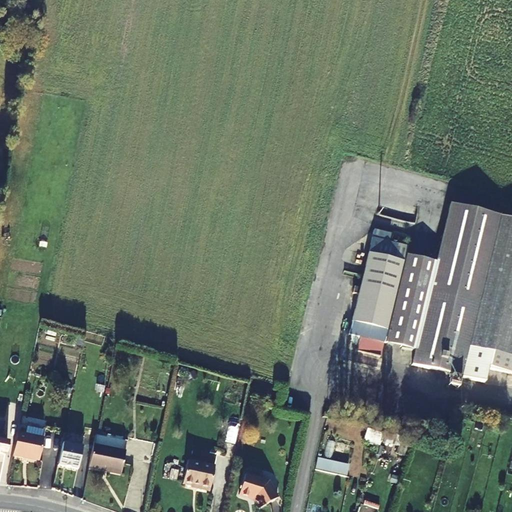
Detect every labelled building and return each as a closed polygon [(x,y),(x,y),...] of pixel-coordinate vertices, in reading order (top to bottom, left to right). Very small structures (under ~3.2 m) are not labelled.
[(354,346),(357,346),(356,352),(379,358),(383,343),(415,352),(411,367),(484,385),(488,371),(511,376),(511,221),(453,206),(438,264),(406,256),(408,247),(390,242),(390,243),(371,239),(359,286),(351,315),(346,336),(348,336),(349,339),(352,344),(354,346)] [(332,310),(351,315),(359,286),(340,281),(332,310)] [(20,381),(17,395),(25,396),(27,383),(20,381)] [(25,428),(18,427),(12,460),(37,463),(43,432),(29,429),(30,426),(26,425),(25,428)] [(366,432),(363,441),(378,446),(381,437),(366,432)] [(94,436),(87,469),(119,475),(126,443),(94,436)] [(80,452),(61,448),(56,470),(75,475),(80,452)] [(208,490),(217,455),(189,448),(182,483),(196,486),(195,488),(208,490)] [(345,473),(315,466),(314,470),(312,478),(343,484),(345,473)] [(260,507),(276,498),(267,482),(244,474),(238,494),(249,498),(250,496),(255,497),(260,507)]
